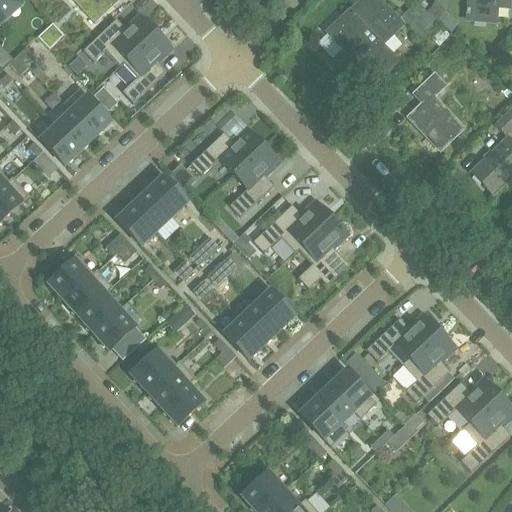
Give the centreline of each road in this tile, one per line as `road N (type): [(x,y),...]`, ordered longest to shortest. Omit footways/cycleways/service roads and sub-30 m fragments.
road 1 (residential): [(180,477),(418,251)]
road 2 (residential): [(0,279),(234,58)]
road 3 (residential): [(418,251),(234,58)]
road 4 (residential): [(180,477),(0,285)]
road 5 (residential): [(511,351),(418,251)]
